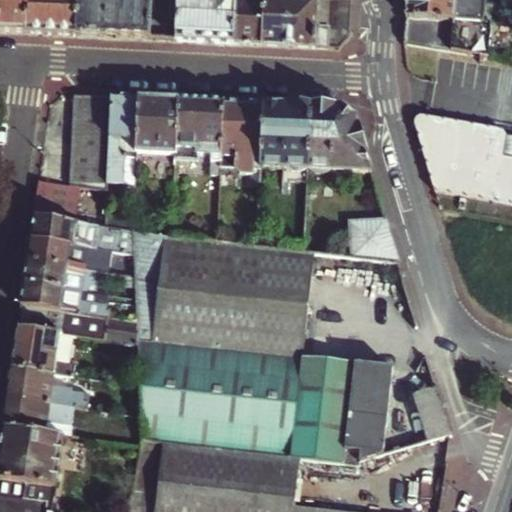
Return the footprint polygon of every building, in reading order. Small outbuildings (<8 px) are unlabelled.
[(0,0),(0,33),(25,35),(26,0),(0,0)] [(26,0),(25,35),(78,37),(79,0),(26,0)] [(79,0),(78,37),(176,42),(177,0),(79,0)] [(177,0),(176,42),(233,44),(235,0),(177,0)] [(235,0),(233,44),(262,46),(264,0),(235,0)] [(353,2),(305,0),(264,0),(262,46),(339,51),(349,38),(353,2)] [(485,0),(407,0),(404,41),(489,55),(491,25),(484,24),(485,0)] [(73,98),(69,187),(81,189),(110,193),(110,185),(112,99),(73,98)] [(138,100),(112,99),(110,185),(136,186),(137,161),(138,100)] [(179,102),(138,100),(137,161),(177,164),(177,161),(179,102)] [(224,104),(179,102),(177,161),(200,161),(200,156),(213,156),(213,179),(223,179),(223,169),(224,104)] [(264,106),(224,104),(223,169),(236,170),(242,174),(256,174),(256,170),(263,170),(263,169),(264,106)] [(312,108),(264,106),(263,169),(286,170),(286,180),(310,180),(312,108)] [(343,109),(312,108),(310,180),(310,182),(336,183),(336,172),(372,172),(355,118),(343,109)] [(420,114),(415,122),(436,193),(511,205),(511,135),(508,135),(501,127),(420,114)] [(77,224),(81,189),(69,187),(39,182),(34,217),(77,224)] [(109,215),(109,229),(134,233),(136,220),(109,215)] [(88,248),(136,255),(134,233),(109,229),(77,224),(34,217),(31,240),(88,248)] [(393,243),(386,221),(352,225),(354,244),(393,243)] [(127,511),(344,511),(296,507),(301,462),(361,468),(361,464),(386,456),(393,371),(302,359),(315,255),(134,233),(136,255),(140,323),(140,347),(144,441),(135,494),(127,511)] [(87,257),(88,248),(31,240),(28,261),(116,274),(117,266),(114,266),(114,260),(87,257)] [(400,264),(393,243),(354,244),(357,259),(400,264)] [(114,282),(116,274),(28,261),(25,283),(82,291),(83,284),(110,287),(111,282),(114,282)] [(109,295),(82,291),(25,283),(21,307),(109,319),(110,311),(107,311),(109,295)] [(140,323),(109,319),(21,307),(13,368),(53,374),(75,377),(76,366),(58,363),(62,335),(140,347),(140,323)] [(52,385),(53,374),(13,368),(8,398),(75,408),(88,410),(90,395),(72,392),(73,389),(52,385)] [(437,389),(415,396),(430,442),(452,436),(437,389)] [(71,438),(75,408),(8,398),(4,428),(65,437),(71,438)] [(54,510),(65,437),(4,428),(0,452),(0,496),(47,504),(46,509),(54,510)] [(0,511),(45,511),(46,509),(47,504),(0,496),(0,511)]
